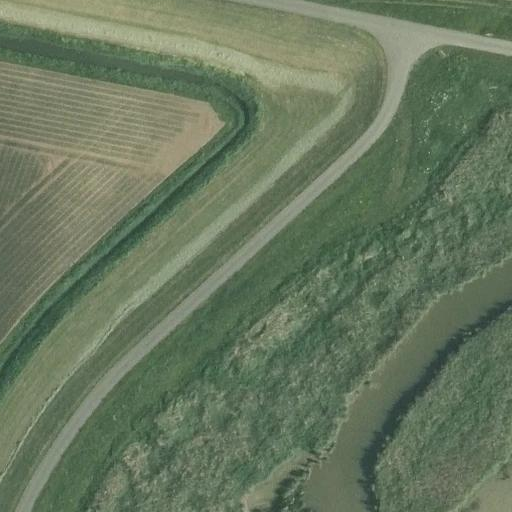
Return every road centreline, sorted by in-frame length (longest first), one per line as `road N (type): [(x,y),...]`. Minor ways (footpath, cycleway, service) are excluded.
road 1 (unclassified): [(409,26),(380,126),(113,367),(74,418),(29,511)]
road 2 (unclassified): [(409,26),(271,0)]
